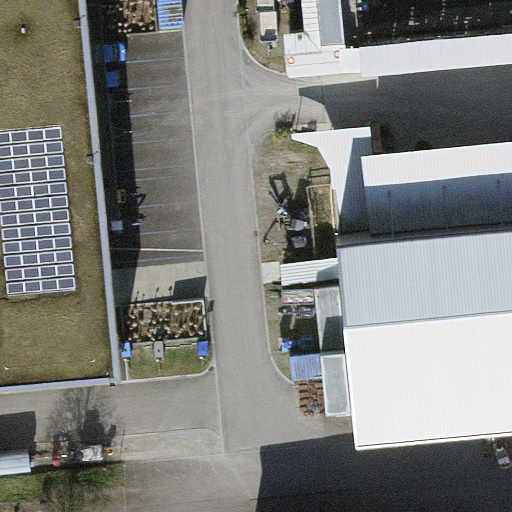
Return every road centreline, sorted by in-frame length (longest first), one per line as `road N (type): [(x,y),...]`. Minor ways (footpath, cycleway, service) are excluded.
road 1 (unknown): [(211,0),(239,311),(274,476)]
road 2 (unknown): [(511,464),(274,476)]
